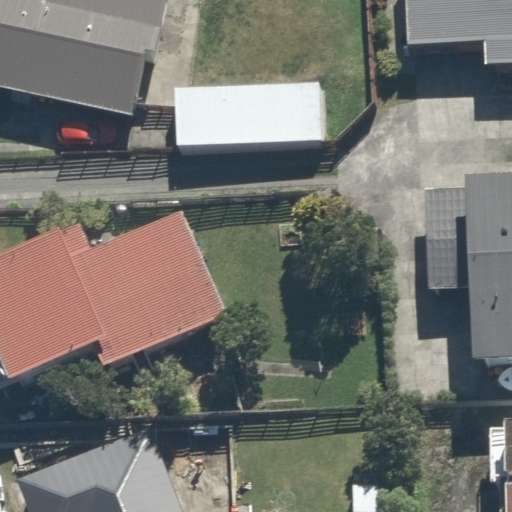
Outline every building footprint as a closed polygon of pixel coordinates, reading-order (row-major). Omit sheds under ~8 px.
[(165,114),(188,10),(144,0),(58,0),(57,5),(32,0),(0,0),(0,107),(137,139),(144,109),(165,114)] [(511,83),(511,0),(409,0),(409,65),(491,67),(491,83),(511,83)] [(330,91),(181,100),(185,168),(334,159),(330,91)] [(511,215),(435,215),(434,315),(492,315),(491,395),(511,394),(511,215)] [(119,393),(236,346),(188,227),(94,265),(90,256),(0,292),(0,358),(22,413),(112,377),(119,393)] [(23,511),(188,511),(161,448),(22,508),(23,511)]
